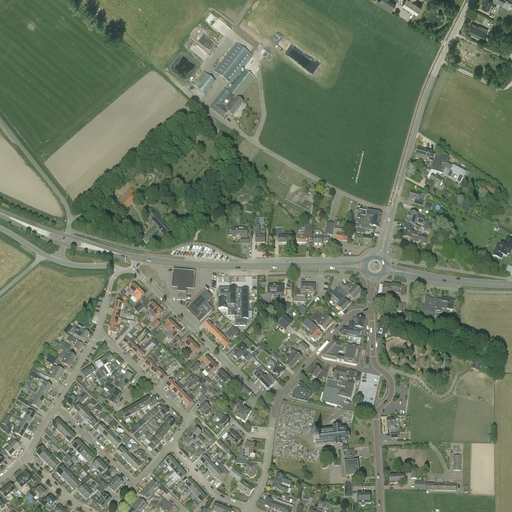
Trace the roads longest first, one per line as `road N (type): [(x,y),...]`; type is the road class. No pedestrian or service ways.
road 1 (tertiary): [(378,255),(425,94),(471,0)]
road 2 (primary): [(364,265),(248,267),(136,257)]
road 3 (tertiary): [(381,511),(376,414),(392,389),(373,360),(370,310)]
road 4 (residential): [(134,270),(263,396)]
road 5 (unclassified): [(66,236),(64,202),(0,120)]
road 6 (residential): [(281,394),(346,313),(370,310)]
road 7 (primary): [(511,284),(386,268)]
